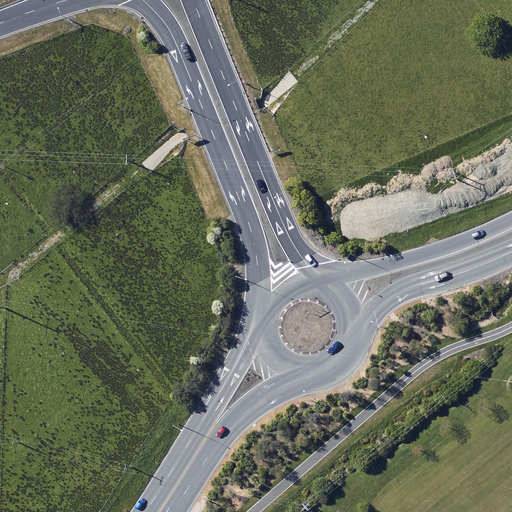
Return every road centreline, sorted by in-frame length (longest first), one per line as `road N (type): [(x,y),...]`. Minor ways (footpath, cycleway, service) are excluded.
road 1 (secondary): [(262,309),(240,199),(175,41),(147,0)]
road 2 (secondary): [(193,0),(287,233),(314,278)]
road 3 (track): [(184,134),(0,281)]
road 4 (track): [(184,134),(259,104),(372,0)]
road 5 (secondary): [(322,280),(392,265),(511,219)]
road 6 (secondary): [(511,250),(391,295),(357,331)]
